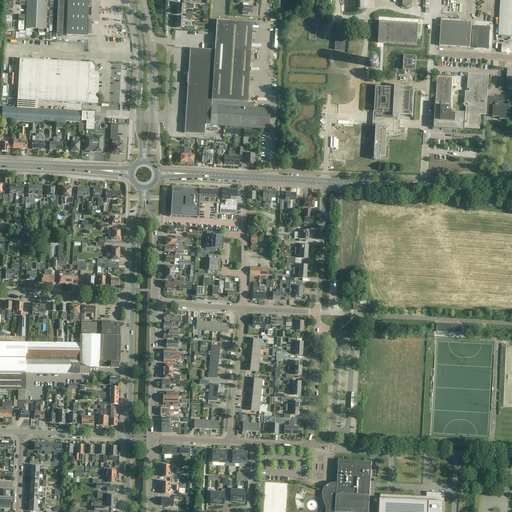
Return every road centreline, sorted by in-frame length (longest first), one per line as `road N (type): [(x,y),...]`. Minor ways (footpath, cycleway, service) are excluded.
road 1 (residential): [(511,456),(310,445)]
road 2 (unclassified): [(511,192),(324,181)]
road 3 (tertiary): [(132,300),(128,436)]
road 4 (tertiary): [(149,437),(152,302)]
road 5 (residential): [(310,445),(317,312)]
road 6 (residential): [(227,441),(243,309)]
road 7 (residential): [(132,300),(0,293)]
road 8 (residential): [(317,312),(324,181)]
road 9 (tertiary): [(130,172),(0,165)]
